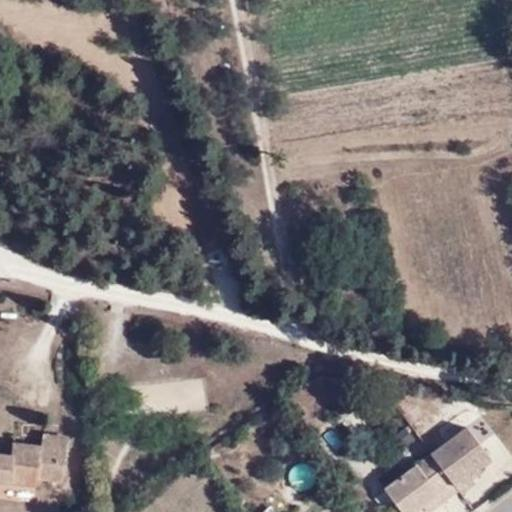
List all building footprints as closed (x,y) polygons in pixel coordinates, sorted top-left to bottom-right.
[(67,444),(41,443),(41,447),(14,444),(16,422),(0,420),(0,481),(36,485),(37,478),(63,480),(67,444)] [(459,491),(462,495),(475,485),(470,478),(492,461),(469,430),(434,456),(459,491)] [(42,435),(41,443),(67,444),(68,437),(42,435)] [(459,491),(434,456),(386,491),(401,511),(417,511),(424,507),(439,496),(444,503),(459,491)] [(439,496),(424,507),(427,511),(431,511),(444,503),(439,496)]
